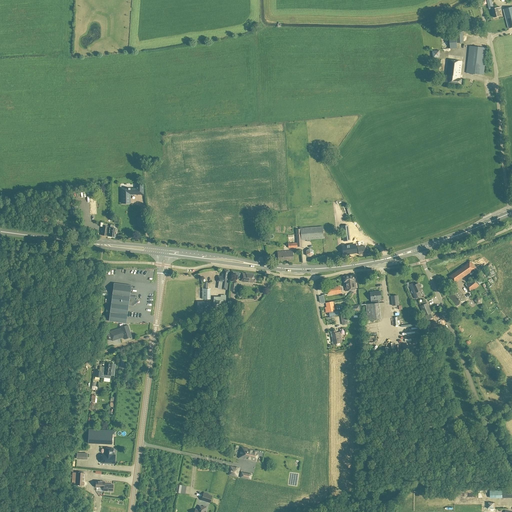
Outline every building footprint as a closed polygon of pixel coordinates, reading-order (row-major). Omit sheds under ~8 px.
[(498,8),(492,9),(494,18),(500,16),(499,10),(501,10),(501,7),(498,8)] [(449,33),(449,34),(440,34),(442,49),(450,49),(458,48),(457,43),(464,42),(463,31),(449,33)] [(487,48),(469,46),(466,73),(484,75),(487,48)] [(440,50),(432,51),(433,58),(440,58),(440,50)] [(462,61),(448,60),(446,75),(445,83),(461,85),(462,79),(460,79),(460,75),(462,61)] [(492,189),(498,188),(496,161),(490,162),(492,189)] [(137,189),(131,189),(122,188),(122,203),(130,203),(130,194),(131,194),(136,194),(143,194),(143,185),(137,185),(137,189)] [(302,240),(324,238),(323,226),(300,228),(300,229),(296,229),(297,243),(288,243),(288,248),(297,247),(302,246),(302,240)] [(356,251),(363,250),(363,239),(355,240),(356,251)] [(355,253),(354,244),(342,246),(344,254),(355,253)] [(310,257),(314,254),(313,250),(309,248),(306,250),(306,255),(310,257)] [(293,251),(278,252),(278,260),(293,259),(293,251)] [(223,270),(222,276),(219,276),(218,282),(223,283),(222,289),(227,289),(230,271),(223,270)] [(462,277),(458,271),(451,276),(455,282),(462,277)] [(246,274),(242,273),(241,281),(255,283),(256,279),(254,278),(254,274),(246,273),(246,274)] [(471,292),(479,286),(474,278),(465,284),(471,292)] [(112,303),(110,316),(109,321),(126,323),(128,305),(133,306),(133,303),(134,303),(136,301),(136,300),(137,300),(135,300),(136,294),(130,293),(131,285),(114,283),(113,294),(111,294),(111,297),(112,297),(112,303)] [(409,284),(410,286),(415,299),(422,296),(420,291),(422,290),(418,283),(414,285),(413,283),(409,284)] [(341,293),(340,286),(327,288),(328,295),(341,293)] [(459,289),(450,296),(458,306),(467,300),(459,289)] [(370,292),(371,300),(381,299),(380,291),(370,292)] [(214,297),(214,303),(214,306),(225,306),(226,297),(214,297)] [(326,307),(325,307),(326,313),(333,311),(331,302),(325,303),(326,307)] [(379,303),(366,304),(368,320),(381,319),(379,303)] [(427,303),(421,306),(425,316),(426,316),(428,320),(433,318),(431,313),(432,313),(427,303)] [(350,313),(361,311),(360,304),(349,306),(350,313)] [(348,315),(341,316),(342,325),(349,324),(348,315)] [(121,328),(110,332),(112,340),(124,337),(124,339),(132,337),(128,325),(121,327),(121,328)] [(336,330),(332,331),(333,337),(332,337),(334,344),(340,342),(342,342),(341,334),(339,335),(339,332),(337,332),(336,330)] [(203,357),(205,347),(198,346),(196,356),(203,357)] [(480,361),(486,382),(496,379),(491,362),(487,364),(485,359),(480,361)] [(95,370),(94,376),(110,378),(111,375),(113,363),(105,362),(105,367),(102,366),(102,371),(98,371),(95,370)] [(113,430),(89,429),(88,443),(112,444),(113,430)] [(242,447),(240,457),(256,461),(258,451),(242,447)] [(104,448),(104,454),(102,453),(101,462),(115,463),(115,454),(113,454),(113,448),(104,448)] [(238,476),(240,468),(231,466),(229,475),(238,476)] [(85,473),(77,472),(76,484),(84,485),(85,473)] [(103,490),(113,491),(113,484),(105,483),(105,481),(96,480),(96,487),(104,487),(103,490)] [(208,494),(209,493),(204,492),(202,500),(210,502),(212,496),(208,494)]
